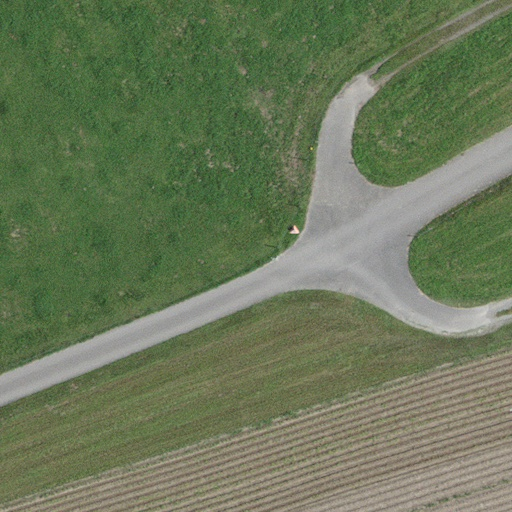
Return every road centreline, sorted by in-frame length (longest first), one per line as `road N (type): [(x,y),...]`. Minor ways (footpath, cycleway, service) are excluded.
road 1 (unclassified): [(511,142),(348,232),(0,376)]
road 2 (track): [(493,0),(373,59),(329,114),(319,172),(389,295),(446,319),(511,307)]
